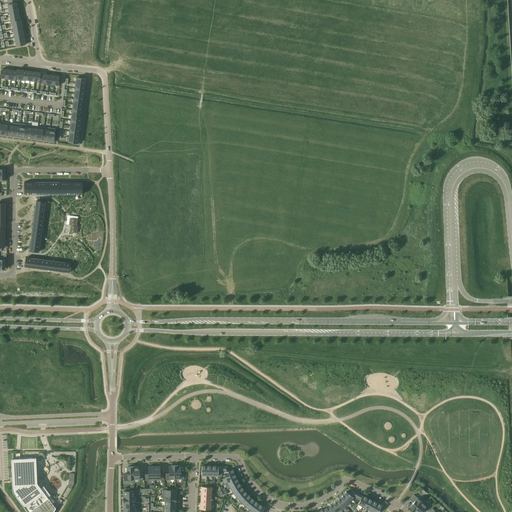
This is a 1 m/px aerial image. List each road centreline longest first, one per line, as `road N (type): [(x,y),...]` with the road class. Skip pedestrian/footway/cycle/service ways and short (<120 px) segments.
road 1 (secondary): [(126,331),(439,333)]
road 2 (secondary): [(405,322),(126,321)]
road 3 (secondary): [(511,215),(507,182),(495,167),(476,161),(451,176),(450,303)]
road 4 (secondary): [(457,279),(452,198),(473,171),(491,173),(503,186),(511,259)]
road 5 (residential): [(109,170),(14,172),(13,269),(0,274)]
road 6 (residential): [(109,170),(104,77),(39,64)]
road 7 (residential): [(280,503),(319,501),(345,480),(395,503)]
